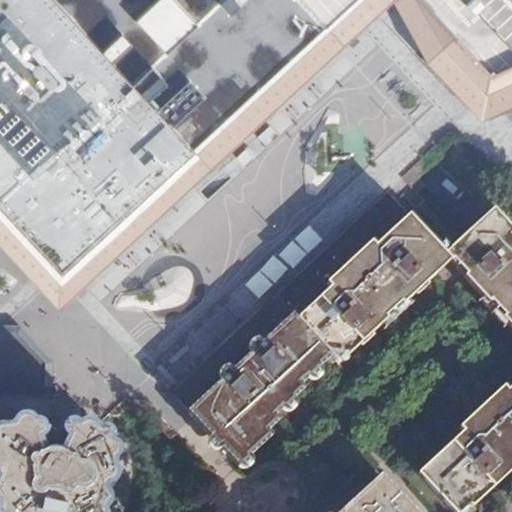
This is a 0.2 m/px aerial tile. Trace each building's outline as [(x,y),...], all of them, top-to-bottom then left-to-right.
[(511,0),(0,0),(0,178),(75,260),(316,37),(345,11),(349,15),(364,0),(418,0),(489,76),(511,65),(511,0)] [(511,65),(489,76),(418,0),(364,0),(349,15),(345,11),(316,37),(428,152),(456,125),(511,185),(511,65)] [(0,511),(0,431),(2,432),(4,432),(5,432),(6,431),(7,431),(8,430),(9,430),(10,429),(10,428),(10,427),(11,426),(13,424),(15,423),(15,422),(17,421),(18,421),(19,420),(21,420),(22,421),(24,421),(25,421),(26,422),(27,422),(28,423),(29,424),(29,425),(30,425),(31,426),(32,426),(34,426),(35,426),(36,427),(39,430),(40,430),(40,431),(40,432),(40,434),(40,435),(42,435),(43,435),(43,436),(42,438),(42,439),(39,442),(39,443),(39,444),(39,445),(40,452),(44,449),(46,447),(47,445),(48,444),(48,442),(49,441),(49,439),(48,437),(48,435),(48,434),(48,433),(48,431),(56,432),(56,434),(56,437),(56,438),(56,439),(56,440),(57,441),(57,443),(56,444),(61,448),(63,441),(62,439),(61,439),(61,438),(61,437),(60,436),(60,434),(60,433),(60,432),(63,428),(63,427),(64,427),(67,426),(68,425),(69,425),(70,425),(71,425),(72,425),(72,426),(73,427),(74,428),(75,429),(76,428),(79,427),(80,426),(81,426),(83,426),(85,426),(87,426),(88,426),(89,427),(90,428),(92,430),(108,415),(121,404),(148,404),(178,436),(195,421),(170,394),(387,193),(428,152),(316,37),(75,260),(0,329),(0,330),(3,330),(12,330),(41,340),(51,352),(59,360),(58,397),(37,396),(22,396),(0,395),(0,511)] [(252,458),(251,456),(273,436),(268,431),(280,421),(276,417),(305,389),(301,385),(332,357),(331,356),(339,349),(347,358),(360,345),(362,347),(374,336),(373,334),(386,321),(378,313),(395,298),(402,306),(416,294),(418,295),(427,287),(430,284),(428,282),(443,269),(450,262),(443,255),(409,217),(387,193),(170,394),(195,421),(239,468),(240,469),(241,470),(242,470),(243,470),(244,470),(245,470),(246,470),(248,470),(249,469),(250,468),(251,467),(252,465),(253,464),(253,462),(253,461),(252,459),(252,458)] [(511,231),(493,210),(489,214),(446,253),(443,255),(450,262),(453,260),(457,256),(471,271),(464,278),(477,292),(488,304),(496,296),(510,312),(502,319),(511,329),(511,231)] [(37,396),(58,397),(59,360),(51,352),(41,340),(12,330),(3,330),(0,330),(0,395),(22,396),(37,396)] [(511,387),(507,391),(504,387),(459,428),(463,432),(418,474),(453,511),(459,511),(468,504),(472,509),(511,471),(511,387)] [(96,433),(92,430),(90,428),(89,427),(88,426),(87,426),(85,426),(83,426),(81,426),(80,426),(79,427),(76,428),(75,429),(74,428),(73,427),(72,426),(72,425),(71,425),(70,425),(69,425),(68,425),(67,426),(64,427),(63,427),(63,428),(60,432),(60,433),(60,434),(60,436),(61,437),(61,438),(61,439),(62,439),(63,441),(61,448),(56,444),(57,443),(57,441),(56,440),(56,439),(56,438),(56,437),(56,434),(56,432),(48,431),(48,433),(48,434),(48,435),(48,437),(49,439),(49,441),(48,442),(48,444),(47,445),(46,447),(44,449),(40,452),(39,445),(39,444),(39,443),(39,442),(42,439),(42,438),(43,436),(43,435),(42,435),(40,435),(40,434),(40,432),(40,431),(40,430),(39,430),(36,427),(35,426),(34,426),(32,426),(31,426),(30,425),(29,425),(29,424),(28,423),(27,422),(26,422),(25,421),(24,421),(22,421),(21,420),(19,420),(18,421),(17,421),(15,422),(15,423),(13,424),(11,426),(10,427),(10,428),(10,429),(9,430),(8,430),(7,431),(6,431),(5,432),(4,432),(2,432),(0,431),(0,511),(103,511),(105,509),(106,508),(106,507),(106,506),(105,505),(105,503),(104,500),(104,499),(103,498),(102,498),(102,497),(101,497),(101,496),(101,495),(101,494),(101,493),(102,493),(102,492),(103,492),(107,490),(108,490),(109,489),(110,488),(112,485),(113,484),(113,483),(113,481),(113,478),(113,477),(112,476),(112,475),(110,472),(110,471),(110,470),(110,469),(111,467),(112,465),(112,464),(115,461),(115,460),(116,458),(116,456),(116,454),(115,453),(114,452),(113,451),(112,451),(111,450),(109,449),(108,448),(107,448),(107,447),(108,446),(108,445),(108,444),(108,443),(109,443),(108,442),(108,440),(108,439),(107,438),(106,436),(105,435),(103,434),(102,434),(100,434),(97,434),(96,433)] [(293,511),(295,510),(298,505),(299,499),(299,493),(297,487),(296,485),(294,481),(290,477),(285,473),(280,471),(274,470),(268,471),(262,473),(257,476),(252,480),(248,476),(244,470),(243,470),(242,470),(241,470),(240,469),(239,468),(195,421),(178,436),(232,496),(214,511),(293,511)] [(413,511),(380,476),(340,511),(413,511)]
